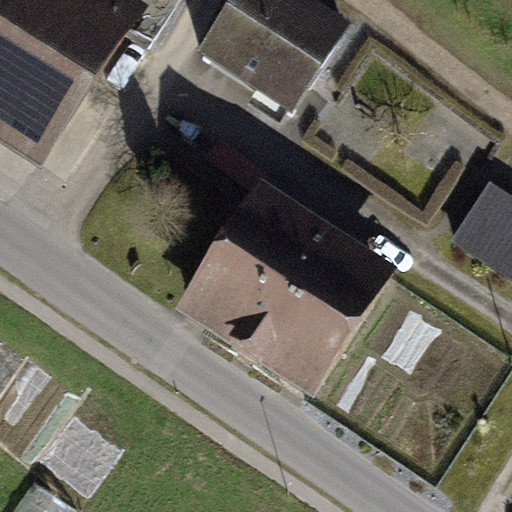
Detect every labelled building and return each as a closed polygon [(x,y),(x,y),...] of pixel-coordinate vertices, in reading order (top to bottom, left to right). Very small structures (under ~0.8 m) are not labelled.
[(146,31),(97,0),(0,0),(0,165),(43,192),(146,31)] [(344,36),(289,0),(243,0),(201,63),(288,120),(344,36)] [(511,210),(497,201),(463,259),(511,288),(511,210)] [(396,296),(257,206),(186,314),(324,405),(396,296)] [(35,479),(9,511),(78,511),(35,479)]
